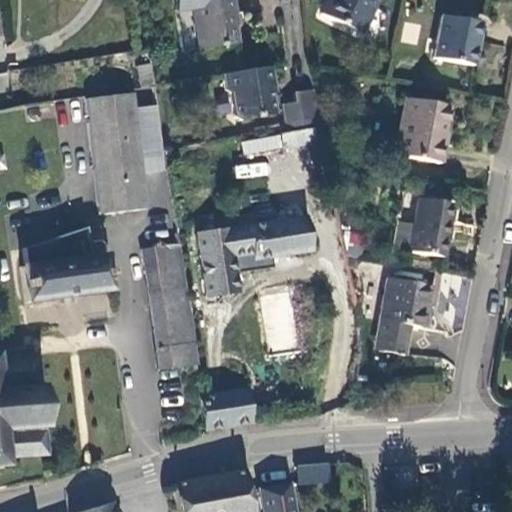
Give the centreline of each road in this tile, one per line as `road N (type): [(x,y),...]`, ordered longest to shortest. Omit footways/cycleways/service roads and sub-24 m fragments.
road 1 (tertiary): [(454,434),(258,450),(0,507)]
road 2 (residential): [(454,434),(511,139)]
